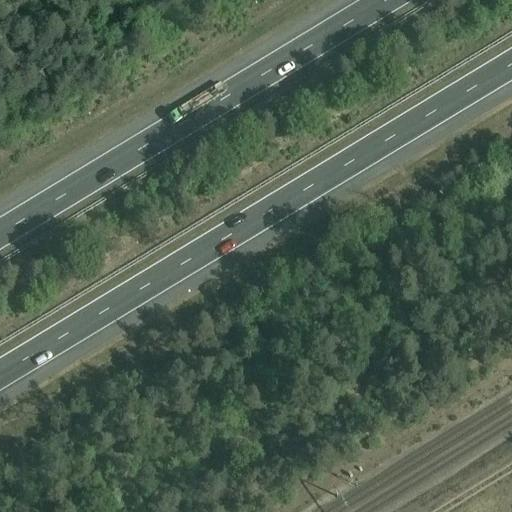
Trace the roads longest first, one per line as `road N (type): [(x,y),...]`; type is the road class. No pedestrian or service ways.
road 1 (motorway): [(0,378),(511,66)]
road 2 (motorway): [(383,0),(0,232)]
